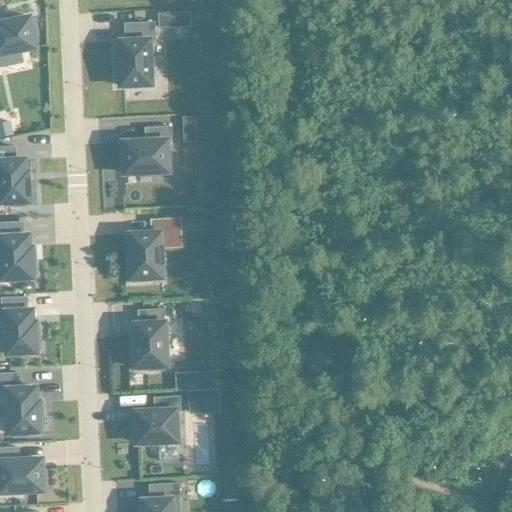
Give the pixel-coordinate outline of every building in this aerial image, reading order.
[(196,21),(165,22),(166,37),(197,36),(196,21)] [(8,32),(9,35),(0,36),(0,70),(5,70),(4,65),(43,56),(40,45),(44,44),(41,30),(37,30),(36,26),(8,32)] [(125,63),(126,78),(122,78),(123,92),(127,92),(127,95),(158,94),(156,50),(161,50),(160,32),(133,33),(133,50),(127,50),(128,63),(125,63)] [(202,126),(189,127),(189,135),(202,135),(202,126)] [(17,131),(1,134),(4,146),(20,143),(17,131)] [(127,179),(131,178),(131,182),(175,180),(174,151),(178,151),(177,136),(152,137),(152,150),(130,151),(130,163),(126,163),(127,179)] [(7,213),(36,211),(35,181),(32,181),(31,168),(22,169),(21,156),(0,157),(0,171),(5,171),(7,213)] [(205,219),(193,220),(193,227),(198,231),(206,231),(205,219)] [(139,288),(139,292),(154,291),(154,287),(169,287),(167,243),(187,242),(187,228),(157,229),(158,242),(137,243),(137,253),(131,254),(132,267),(135,267),(136,288),(139,288)] [(0,233),(1,246),(0,245),(0,265),(7,266),(8,289),(40,287),(39,284),(43,284),(43,270),(39,270),(38,257),(36,257),(35,244),(30,245),(29,232),(0,233)] [(47,359),(46,344),(42,345),(42,331),(39,332),(38,319),(34,319),(33,306),(8,308),(9,322),(12,322),(14,363),(43,362),(43,359),(47,359)] [(154,376),(154,380),(170,379),(169,375),(173,375),(170,332),(169,332),(169,319),(144,320),(144,333),(141,333),(142,345),(139,346),(140,376),(154,376)] [(27,397),(26,382),(1,384),(2,400),(14,399),(16,443),(47,441),(47,438),(51,438),(50,424),(46,424),(45,411),(43,411),(42,396),(27,397)] [(222,401),(198,403),(198,412),(223,411),(222,401)] [(161,420),(142,421),(143,433),(139,433),(140,448),(144,448),(144,452),(184,450),(182,421),(186,420),(186,406),(161,407),(161,420)] [(0,464),(0,472),(4,472),(6,502),(50,499),(50,495),(54,495),(53,480),(49,480),(48,468),(25,469),(25,457),(0,457),(0,464)] [(149,511),(186,511),(185,493),(156,494),(157,509),(149,510),(149,511)]
